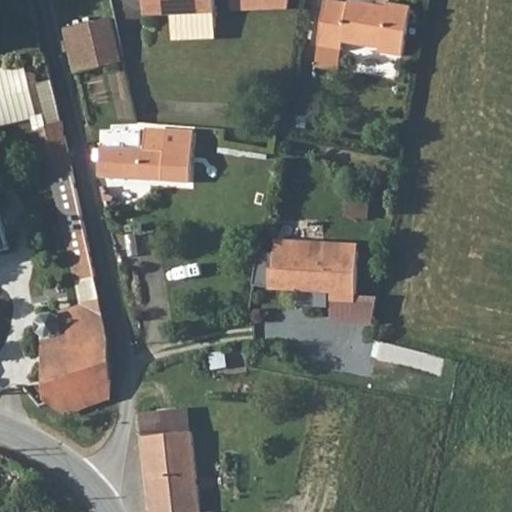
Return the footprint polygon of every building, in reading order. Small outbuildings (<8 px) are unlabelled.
[(165,19),(159,0),(147,0),(149,20),(165,19)] [(159,0),(165,19),(176,18),(177,43),(220,43),(217,0),(159,0)] [(229,0),(230,13),(286,11),(288,0),(229,0)] [(380,10),(321,2),(312,48),(336,52),(337,44),(373,50),(380,56),(398,58),(408,10),(383,5),(380,10)] [(120,61),(108,18),(93,22),(104,65),(120,61)] [(104,65),(93,22),(67,29),(78,73),(104,65)] [(25,73),(0,76),(0,127),(33,122),(25,73)] [(61,124),(54,89),(35,91),(40,126),(61,124)] [(62,127),(28,135),(33,158),(67,151),(62,127)] [(193,180),(196,135),(191,134),(170,131),(168,149),(145,147),(143,177),(193,180)] [(123,145),(101,142),(99,173),(125,176),(123,145)] [(143,177),(145,147),(123,145),(125,176),(143,177)] [(96,285),(67,151),(33,158),(39,189),(51,188),(73,289),(96,285)] [(355,197),(353,212),(367,214),(369,199),(355,197)] [(288,286),(288,284),(330,287),(329,297),(353,299),(354,291),(356,248),(344,247),(345,240),(275,236),(274,249),(257,246),(250,280),(268,284),(268,285),(288,286)] [(344,247),(356,248),(357,240),(345,240),(344,247)] [(111,355),(96,285),(73,289),(79,315),(37,326),(30,333),(38,391),(53,408),(61,406),(111,388),(111,355)] [(354,291),(353,299),(329,297),(327,318),(369,321),(374,292),(354,291)] [(229,365),(226,349),(207,352),(210,369),(229,365)] [(110,405),(111,388),(61,406),(67,422),(110,405)] [(271,388),(194,398),(198,432),(275,424),(271,388)] [(209,511),(210,511),(200,511),(188,433),(173,434),(167,398),(133,402),(136,431),(148,508),(143,511),(209,511)]
